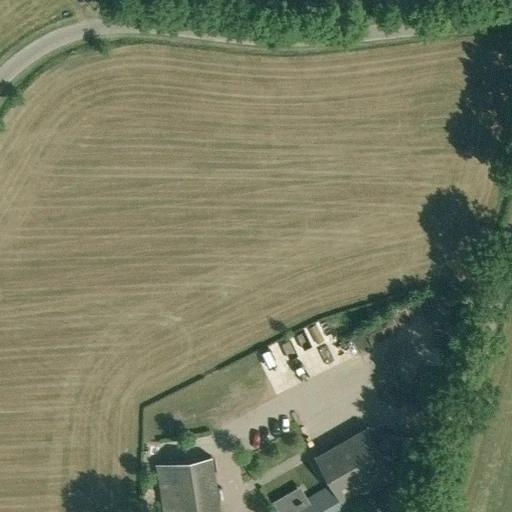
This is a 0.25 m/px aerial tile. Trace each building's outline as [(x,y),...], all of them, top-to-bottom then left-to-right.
[(431,301),(412,310),(421,329),(440,320),(431,301)] [(368,370),(383,367),(379,352),(364,356),(368,370)] [(345,505),(344,506),(396,475),(366,425),(314,455),(345,505)] [(425,437),(415,434),(413,440),(423,443),(425,437)] [(213,511),(212,504),(219,502),(212,455),(156,464),(164,511),(213,511)] [(331,483),(293,505),(296,511),(333,511),(344,506),(331,483)]
